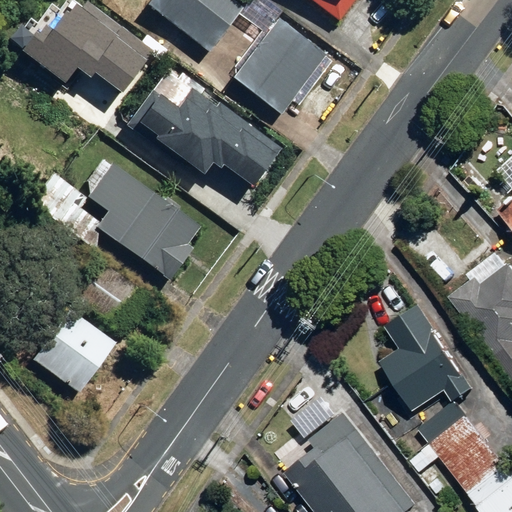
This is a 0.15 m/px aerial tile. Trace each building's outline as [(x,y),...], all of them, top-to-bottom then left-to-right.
[(149,0),(147,4),(210,51),(243,7),(234,0),(149,0)] [(300,0),(337,27),(356,0),(300,0)] [(152,51),(88,3),(84,9),(77,4),(56,32),(44,24),(25,49),(67,81),(78,67),(91,77),(94,73),(120,92),(152,51)] [(279,119),(323,59),(275,24),(231,84),(279,119)] [(280,149),(192,89),(179,109),(155,92),(133,124),(203,172),(213,159),(254,187),(280,149)] [(197,231),(109,167),(84,201),(104,215),(92,231),(167,285),(190,253),(184,249),(197,231)] [(511,199),(496,214),(511,231),(511,199)] [(471,282),(448,299),(511,384),(511,271),(507,265),(504,268),(495,256),(467,277),(471,282)] [(68,299),(122,335),(147,298),(93,262),(68,299)] [(472,391),(417,307),(384,328),(399,351),(379,364),(411,414),(444,393),(452,404),(472,391)] [(76,397),(112,347),(66,315),(30,365),(76,397)] [(418,431),(468,497),(506,468),(456,402),(418,431)] [(407,511),(416,505),(358,432),(324,458),(317,449),(284,475),(313,511),(407,511)] [(511,511),(511,466),(511,465),(506,468),(468,497),(479,511),(511,511)]
